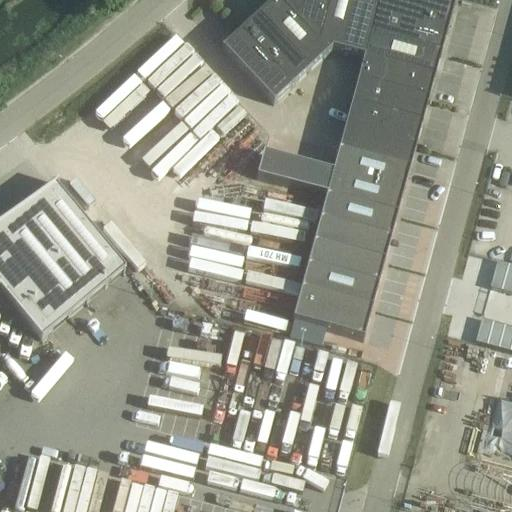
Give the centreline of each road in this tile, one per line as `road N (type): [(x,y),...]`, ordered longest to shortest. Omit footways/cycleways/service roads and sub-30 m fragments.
road 1 (unclassified): [(375,511),(511,5)]
road 2 (unclassified): [(163,0),(0,129)]
